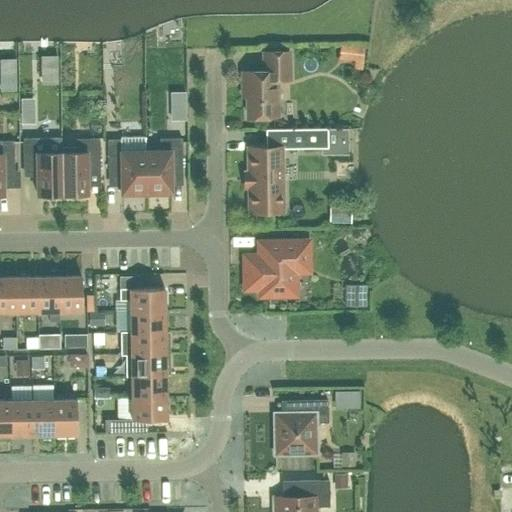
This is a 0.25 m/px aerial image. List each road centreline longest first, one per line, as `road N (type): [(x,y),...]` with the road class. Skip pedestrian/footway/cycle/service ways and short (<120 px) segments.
road 1 (unclassified): [(242,356),(414,349),(456,354),(511,377)]
road 2 (residential): [(216,239),(0,242)]
road 3 (residential): [(0,473),(200,464)]
road 4 (residential): [(216,239),(210,56)]
road 5 (residential): [(242,356),(216,321),(216,239)]
road 6 (residential): [(200,464),(213,453),(221,390),(242,356)]
